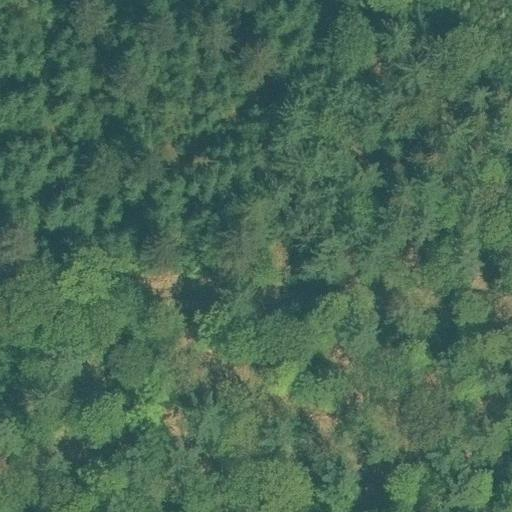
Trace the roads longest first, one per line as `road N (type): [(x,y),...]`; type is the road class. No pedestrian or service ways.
road 1 (track): [(0,277),(511,313)]
road 2 (track): [(259,511),(268,296)]
